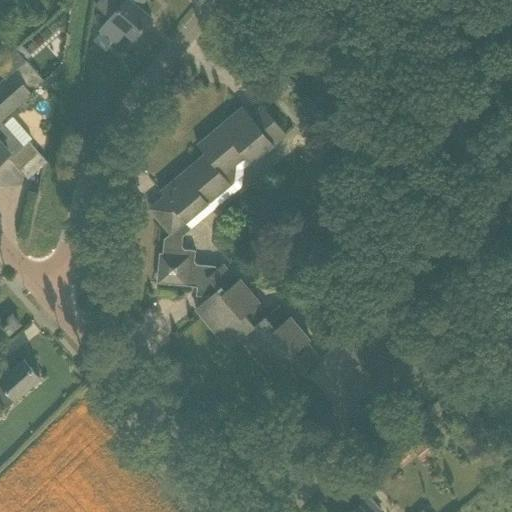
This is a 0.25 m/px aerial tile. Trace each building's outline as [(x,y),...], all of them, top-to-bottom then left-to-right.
[(126,31),(135,39),(152,19),(139,8),(145,0),(125,0),(101,29),(117,42),(126,31)] [(0,74),(4,79),(0,81),(0,119),(30,93),(11,73),(25,61),(14,49),(0,61),(0,74)] [(295,105),(310,123),(323,112),(308,94),(295,105)] [(253,165),(288,135),(264,106),(251,117),(243,107),(197,145),(205,154),(160,192),(164,196),(149,209),(170,234),(164,239),(163,253),(159,253),(158,277),(163,284),(197,287),(201,283),(211,296),(196,308),(229,348),(240,339),(273,378),(296,360),(306,372),(323,358),(309,342),(312,340),(292,315),(289,317),(279,305),(269,314),(260,303),(263,301),(241,275),(238,278),(225,262),(218,268),(215,264),(198,263),(196,260),(197,249),(186,248),(183,244),(185,235),(243,186),(245,168),(251,162),(253,165)] [(36,153),(27,142),(32,138),(13,116),(3,124),(0,120),(0,160),(6,156),(18,169),(36,153)] [(5,329),(9,334),(20,324),(13,316),(1,326),(4,329),(5,329)] [(355,366),(375,390),(402,368),(364,321),(341,340),(360,362),(355,366)] [(16,400),(41,378),(24,359),(11,371),(6,366),(0,371),(0,414),(6,409),(5,409),(15,400),(16,400)] [(425,441),(415,450),(425,462),(435,453),(425,441)] [(380,511),(383,510),(370,496),(360,504),(351,511),(380,511)]
